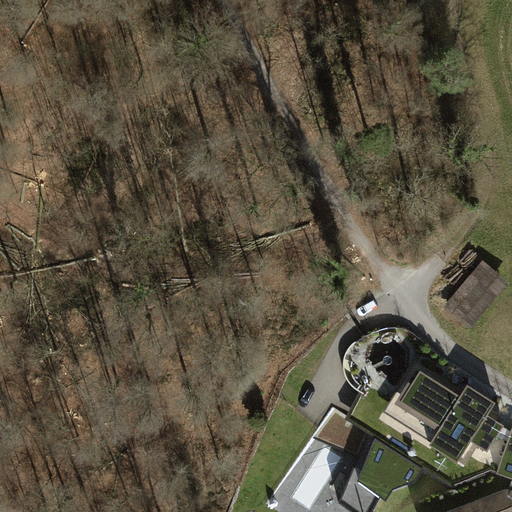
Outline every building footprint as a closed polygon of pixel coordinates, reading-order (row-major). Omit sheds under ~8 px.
[(484,262),(446,306),(470,326),(508,282),(484,262)] [(463,390),(425,365),(400,404),(440,430),(431,444),(458,461),(471,441),(488,451),(505,425),(498,420),(502,414),(492,408),(497,402),(467,383),(463,390)] [(376,439),(333,410),(327,420),(362,443),(339,502),(352,511),(372,511),(381,497),(387,501),(393,489),(416,481),(430,460),(383,431),(376,439)] [(511,478),(511,432),(498,474),(511,478)] [(506,491),(451,511),(511,511),(511,492),(511,493),(506,491)]
